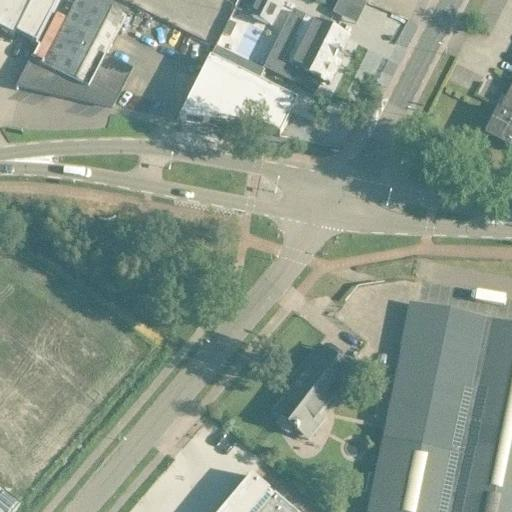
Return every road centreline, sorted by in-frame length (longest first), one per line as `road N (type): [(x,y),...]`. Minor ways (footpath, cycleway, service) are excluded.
road 1 (unclassified): [(80,511),(325,218)]
road 2 (tertiary): [(353,187),(153,149),(0,158)]
road 3 (tertiary): [(0,165),(325,218)]
road 4 (tertiary): [(353,187),(451,0)]
road 5 (tertiary): [(325,218),(511,228)]
road 6 (tertiary): [(511,222),(353,187)]
